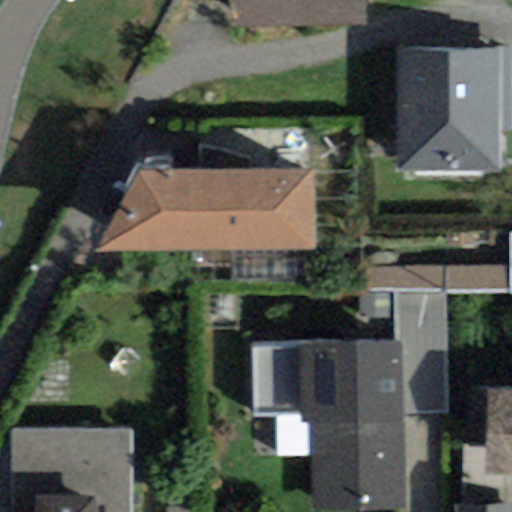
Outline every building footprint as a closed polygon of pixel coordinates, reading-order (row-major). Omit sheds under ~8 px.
[(365,0),(228,0),(229,33),(367,29),(365,0)] [(511,47),(498,48),(499,130),(511,129),(511,47)] [(498,48),(398,49),(398,172),(499,171),(499,130),(498,48)] [(312,169),(138,172),(95,253),(314,249),(312,169)] [(442,292),(396,294),(397,343),(400,417),(446,416),(442,292)] [(302,423),(313,423),(316,511),(351,511),(403,510),(400,417),(397,343),(310,347),(299,347),(249,349),(252,418),(301,416),(302,423)] [(511,392),(486,391),(484,474),(511,474),(511,392)] [(12,511),(130,511),(130,432),(12,431),(12,511)] [(511,511),(511,501),(453,504),(453,511),(511,511)]
